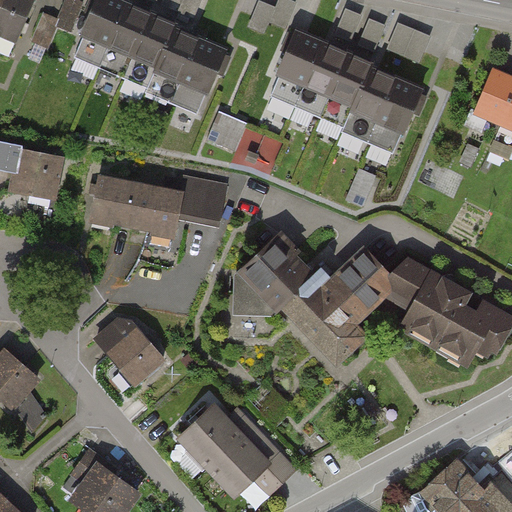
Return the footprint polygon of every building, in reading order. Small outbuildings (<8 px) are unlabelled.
[(33,0),(5,0),(0,12),(0,53),(10,57),(33,0)] [(128,3),(121,0),(100,0),(76,57),(100,67),(128,3)] [(165,0),(165,2),(198,16),(204,0),(165,0)] [(290,23),(297,0),(280,0),(279,4),(265,0),(259,0),(252,26),(266,30),(270,17),(290,23)] [(154,14),(128,3),(100,67),(127,78),(154,14)] [(349,6),(338,34),(377,49),(388,21),(349,6)] [(176,23),(154,14),(127,78),(149,88),(175,26),(176,23)] [(391,48),(424,60),(434,33),(401,21),(391,48)] [(200,37),(175,26),(149,88),(147,92),(172,102),(200,37)] [(322,44),(297,33),(271,95),(296,106),(322,44)] [(226,47),(200,37),(172,102),(198,113),(226,47)] [(348,55),(322,44),(296,106),(322,117),(348,55)] [(371,64),(348,55),(322,117),(345,126),(370,68),(371,64)] [(397,79),(370,68),(345,126),(344,131),(370,142),(397,79)] [(497,131),(511,96),(511,79),(494,72),(468,130),(484,137),(488,127),(497,131)] [(421,89),(397,79),(370,142),(395,152),(421,89)] [(511,137),(511,96),(497,131),(511,137)] [(211,137),(238,148),(248,122),(221,111),(211,137)] [(250,124),(241,143),(267,154),(275,136),(250,124)] [(2,190),(46,200),(56,159),(11,149),(0,147),(0,175),(5,176),(2,190)] [(94,178),(85,221),(168,240),(172,220),(217,230),(226,187),(181,177),(177,196),(94,178)] [(280,306),(338,362),(367,332),(356,323),(386,292),(397,275),(367,248),(331,280),(281,231),(236,271),(235,311),(274,312),(280,306)] [(498,353),(511,326),(511,316),(409,259),(397,275),(386,292),(411,305),(400,325),(469,363),(480,343),(498,353)] [(99,339),(136,382),(163,359),(131,323),(120,321),(99,339)] [(0,356),(0,396),(13,407),(15,405),(33,432),(47,416),(28,390),(38,378),(7,351),(2,358),(0,356)] [(181,440),(236,496),(255,478),(271,495),(298,469),(240,410),(230,420),(216,406),(181,440)] [(87,483),(75,499),(92,511),(125,511),(139,493),(101,465),(104,461),(90,451),(74,473),(87,483)] [(425,492),(443,511),(511,511),(511,504),(493,484),(482,493),(456,464),(425,492)] [(17,511),(6,501),(0,507),(0,511),(17,511)]
